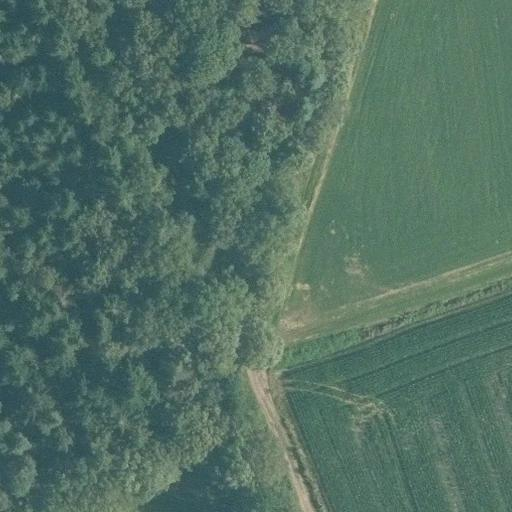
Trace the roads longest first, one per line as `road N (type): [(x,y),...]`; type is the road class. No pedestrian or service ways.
road 1 (track): [(239,511),(30,0)]
road 2 (track): [(318,511),(139,81),(156,34)]
